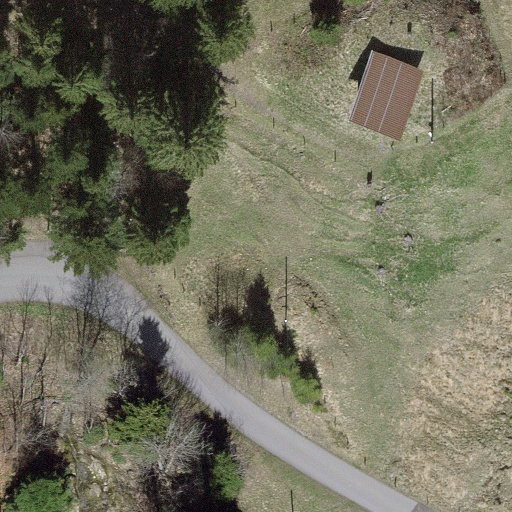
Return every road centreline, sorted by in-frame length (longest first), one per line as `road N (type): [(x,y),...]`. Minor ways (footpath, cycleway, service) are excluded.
road 1 (unclassified): [(399,511),(289,447),(90,287),(30,273),(0,280)]
road 2 (track): [(116,0),(384,158)]
